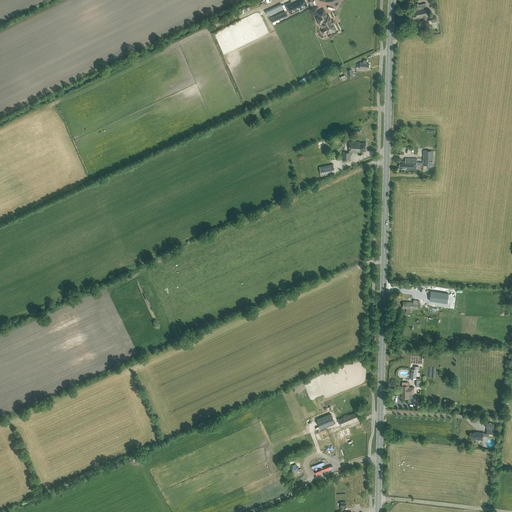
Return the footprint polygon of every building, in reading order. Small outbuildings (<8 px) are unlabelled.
[(308,6),(305,0),(296,0),(286,5),(291,14),(308,6)] [(425,26),(437,23),(435,16),(428,18),(427,17),(428,17),(425,3),(418,5),(418,3),(415,3),(416,10),(413,11),(414,14),(412,15),(413,19),(419,18),(419,19),(423,18),(425,26)] [(281,4),(265,12),(267,16),(283,9),(281,4)] [(272,17),(287,11),(286,8),(271,15),(272,17)] [(272,22),(273,22),(274,24),(276,23),(275,21),(277,20),(277,22),(280,21),(279,19),(285,17),(286,18),(288,17),(286,11),(270,18),(272,22)] [(333,26),(329,16),(327,17),(324,11),(318,13),(320,17),(317,18),(320,24),(323,22),(326,28),(323,30),(322,31),(323,33),(325,33),(327,32),(328,33),(331,32),(332,32),(333,32),(333,31),(335,30),(335,29),(335,28),(334,26),(333,26)] [(369,68),(369,64),(367,64),(367,60),(364,60),(364,62),(360,62),(360,64),(357,63),(357,68),(360,68),(360,69),(366,70),(366,68),(369,68)] [(338,80),(335,70),(328,73),(331,82),(338,80)] [(366,151),(366,143),(360,143),(360,142),(349,142),(349,152),(343,152),(343,161),(350,161),(350,152),(360,152),(360,151),(366,151)] [(416,159),(411,158),(408,158),(406,158),(405,161),(400,161),(399,169),(405,169),(405,170),(416,170),(416,169),(416,165),(432,165),(433,151),(423,151),(423,162),(416,162),(416,159)] [(321,176),(335,173),(333,164),(319,167),(321,176)] [(449,294),(431,291),(430,301),(447,303),(449,294)] [(403,303),(403,308),(417,309),(417,308),(419,308),(420,308),(421,303),(419,303),(417,303),(417,300),(414,300),(414,303),(407,302),(403,302),(403,303)] [(411,372),(410,379),(416,379),(417,369),(419,369),(419,366),(414,366),(414,369),(411,369),(411,372)] [(402,399),(408,399),(409,394),(414,394),(414,387),(409,387),(409,386),(402,386),(402,399)] [(344,417),(338,419),(341,425),(346,423),(347,424),(360,419),(358,412),(353,414),(352,414),(348,416),(347,414),(343,416),(344,417)] [(331,414),(317,420),(321,429),(335,423),(331,414)] [(486,427),(487,427),(487,434),(474,432),(474,433),(470,432),(469,437),(471,438),(471,439),(482,440),(482,436),(489,437),(489,434),(493,434),(494,423),(486,423),(486,427)] [(339,438),(350,434),(348,428),(336,432),(339,438)] [(313,465),(314,468),(317,468),(317,470),(327,468),(326,464),(328,464),(328,462),(313,465)]
